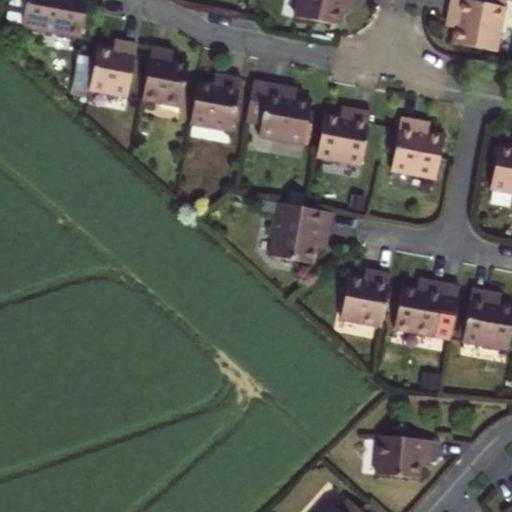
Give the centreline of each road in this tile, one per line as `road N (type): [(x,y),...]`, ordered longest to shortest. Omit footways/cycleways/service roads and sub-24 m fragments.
road 1 (residential): [(104,0),(169,13),(223,38),(385,70)]
road 2 (residential): [(478,88),(448,256)]
